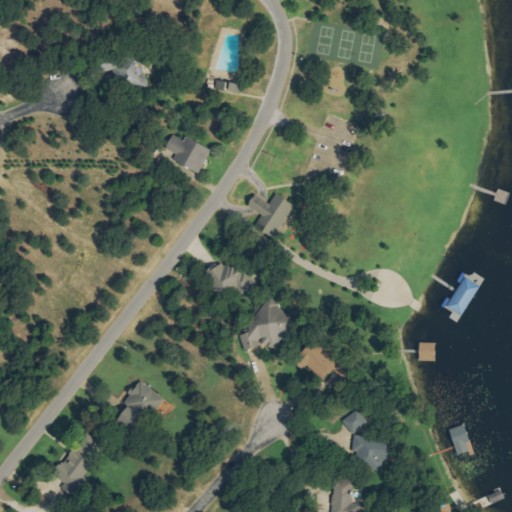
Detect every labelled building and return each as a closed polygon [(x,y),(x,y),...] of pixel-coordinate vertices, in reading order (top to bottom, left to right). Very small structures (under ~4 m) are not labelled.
[(244,92),(246,83),(219,79),(218,88),(244,92)] [(179,154),(177,159),(202,173),(215,149),(192,136),(189,142),(176,135),(168,148),(179,154)] [(265,214),(258,225),(277,237),(298,203),(280,192),(273,202),(260,194),(252,206),(265,214)] [(229,258),(212,273),(227,290),(234,284),(242,293),(252,284),(229,258)] [(484,286),(469,276),(448,308),(455,312),(452,317),(460,322),(484,286)] [(242,332),(246,349),(273,343),(273,345),(289,341),(284,322),(242,332)] [(439,361),(440,342),(423,342),(423,361),(439,361)] [(169,400),(147,379),(129,398),(137,406),(128,416),(141,429),(169,400)] [(354,433),(371,423),(362,409),(345,419),(354,433)] [(460,455),(474,451),(471,442),(475,441),(469,424),(452,429),(460,455)] [(354,452),(368,454),(365,466),(384,470),(386,460),(392,461),(395,441),(357,435),(354,452)] [(68,482),(65,487),(75,494),(97,456),(77,444),(59,476),(68,482)]
